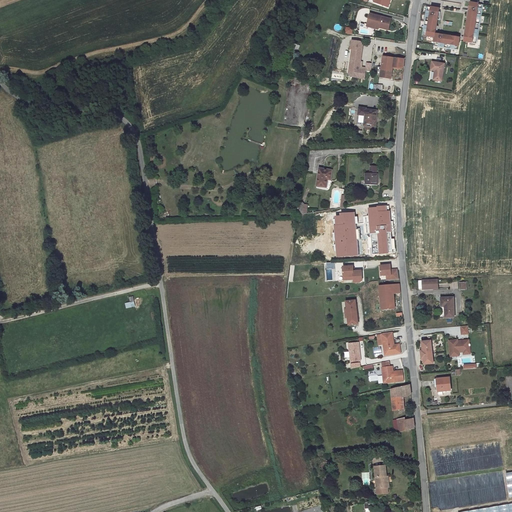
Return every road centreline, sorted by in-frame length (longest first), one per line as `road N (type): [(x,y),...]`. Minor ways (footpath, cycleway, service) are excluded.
road 1 (unclassified): [(0,81),(30,101),(107,112),(128,121),(137,138),(185,441),(227,511)]
road 2 (tertiary): [(417,0),(395,197),(426,511)]
road 3 (track): [(161,284),(0,321)]
